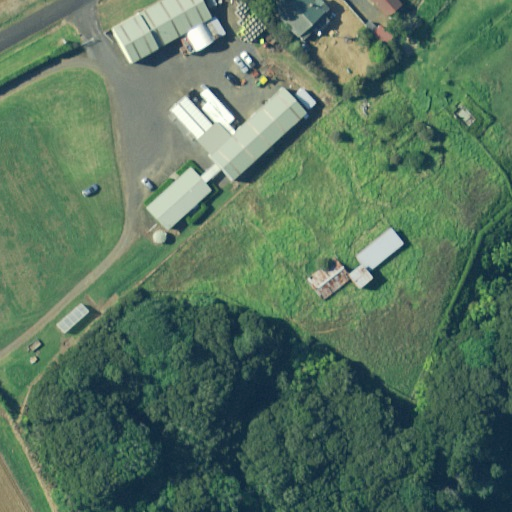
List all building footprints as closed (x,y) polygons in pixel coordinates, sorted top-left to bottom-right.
[(213,24),(199,0),(161,0),(110,29),(129,63),(190,28),(194,35),(213,24)] [(327,14),(313,0),(275,0),(268,7),(298,40),(327,14)] [(369,0),(388,21),(404,8),(397,0),(369,0)] [(304,113),(281,88),(207,156),(230,180),(304,113)] [(210,189),(189,167),(145,208),(165,230),(210,189)] [(402,243),(388,226),(353,255),(360,264),(346,275),(357,289),(371,278),(366,272),(402,243)]
